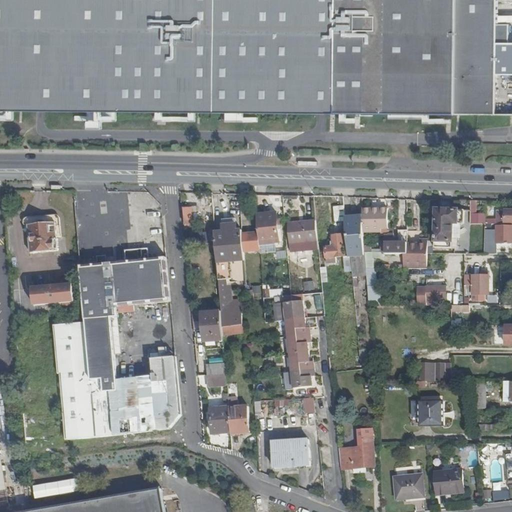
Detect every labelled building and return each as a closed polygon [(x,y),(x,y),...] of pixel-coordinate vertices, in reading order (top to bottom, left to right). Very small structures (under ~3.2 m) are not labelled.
[(0,0),(0,112),(42,112),(322,114),(497,115),(497,74),(511,73),(511,43),(509,43),(509,24),(497,24),(497,0),(0,0)] [(249,200),(241,201),(242,215),(250,214),(249,200)] [(344,207),(334,208),(336,222),(346,221),(346,219),(344,207)] [(192,208),(184,209),(186,229),(194,228),(193,224),(199,223),(198,215),(193,215),(192,208)] [(388,209),(380,209),(380,212),(363,212),(363,218),(364,232),(382,232),(382,235),(385,235),(389,235),(388,209)] [(465,210),(436,210),(435,248),(453,249),(454,224),(464,224),(465,210)] [(511,211),(499,211),(499,224),(505,224),(505,223),(511,222),(511,211)] [(277,213),(257,215),(260,243),(269,242),(269,244),(280,243),(278,225),(277,220),(277,213)] [(27,226),(29,226),(31,253),(59,251),(56,226),(61,226),(60,219),(60,218),(59,216),(58,216),(57,215),(55,215),(28,217),(26,218),(25,218),(24,219),(24,221),(24,222),(24,224),(25,225),(26,226),(27,226)] [(363,218),(346,219),(346,221),(349,257),(351,257),(353,271),(353,277),(367,275),(366,269),(365,252),(365,246),(364,232),(363,218)] [(224,232),(215,233),(218,263),(230,262),(245,261),(244,254),(243,231),(237,231),(236,219),(223,220),(224,232)] [(316,221),(288,224),(290,245),(318,242),(316,221)] [(492,224),(486,224),(485,255),(497,255),(497,244),(511,244),(511,225),(497,226),(497,231),(492,230),(492,224)] [(389,235),(385,235),(386,252),(383,252),(383,255),(404,254),(408,254),(408,244),(408,231),(399,231),(399,243),(395,243),(395,235),(389,235)] [(343,235),(333,236),(334,244),(334,247),(332,247),(326,248),(327,264),(337,263),(336,257),(346,256),(343,235)] [(422,244),(408,244),(408,254),(404,254),(404,267),(428,267),(428,255),(429,240),(422,240),(422,244)] [(318,242),(290,245),(291,252),(319,249),(318,242)] [(148,249),(142,250),(143,257),(140,261),(149,260),(148,249)] [(99,265),(81,267),(82,277),(85,310),(86,323),(54,325),(59,374),(61,374),(64,411),(66,441),(171,430),(182,416),(177,357),(152,359),(154,376),(117,380),(112,318),(118,317),(118,313),(134,312),(134,306),(171,302),(167,258),(149,260),(140,261),(139,261),(138,250),(126,251),(127,262),(108,264),(107,257),(98,258),(99,265)] [(372,252),(365,252),(366,269),(373,269),(373,256),(374,256),(375,257),(383,256),(383,255),(383,252),(372,252)] [(260,253),(244,254),(245,261),(246,271),(262,269),(260,253)] [(349,257),(344,257),(346,272),(353,271),(351,257),(349,257)] [(230,262),(218,263),(219,281),(230,280),(231,279),(230,262)] [(473,277),(465,276),(465,295),(473,295),(473,302),(485,302),(485,295),(489,295),(489,272),(481,272),(481,276),(473,276),(473,277)] [(230,280),(219,281),(220,293),(222,312),(223,327),(233,326),(243,325),(241,301),(232,302),(230,280)] [(74,285),(33,288),(34,306),(62,303),(71,303),(75,302),(74,285)] [(427,287),(417,287),(418,305),(427,305),(427,287)] [(447,287),(427,287),(427,305),(447,305),(447,287)] [(302,295),(284,297),(285,304),(275,305),(277,322),(287,321),(295,389),(313,387),(312,377),(316,377),(314,362),(311,363),(308,343),(312,343),(310,328),(307,329),(304,302),(303,302),(302,295)] [(222,312),(203,313),(204,329),(203,331),(203,333),(203,335),(203,337),(204,339),(205,340),(205,342),(224,341),(223,335),(223,327),(222,312)] [(243,325),(233,326),(234,334),(244,333),(243,325)] [(233,326),(223,327),(223,335),(234,334),(233,326)] [(368,350),(360,351),(362,366),(374,365),(374,359),(374,355),(368,356),(368,350)] [(431,364),(422,364),(422,382),(431,382),(431,364)] [(446,365),(437,365),(437,382),(446,382),(446,365)] [(227,375),(208,376),(209,387),(228,386),(227,375)] [(486,382),(473,382),(473,409),(486,409),(486,382)] [(237,397),(229,398),(229,407),(229,409),(238,408),(237,397)] [(315,398),(305,399),(306,414),(316,413),(315,398)] [(443,402),(421,402),(421,426),(444,426),(443,402)] [(229,407),(211,409),(213,434),(231,433),(229,409),(229,407)] [(238,408),(229,409),(231,433),(231,434),(251,433),(249,407),(238,408)] [(364,447),(339,449),(342,470),(354,469),(362,468),(375,467),(373,438),(369,439),(368,429),(363,429),(364,447)] [(309,440),(273,442),(275,469),(311,467),(309,440)] [(0,511),(166,511),(162,487),(22,511),(12,511),(0,446),(0,511)] [(463,470),(436,473),(438,496),(448,495),(448,492),(465,491),(463,470)] [(423,475),(395,478),(397,501),(410,499),(410,498),(425,496),(423,475)] [(34,485),(36,498),(82,490),(80,477),(34,485)]
